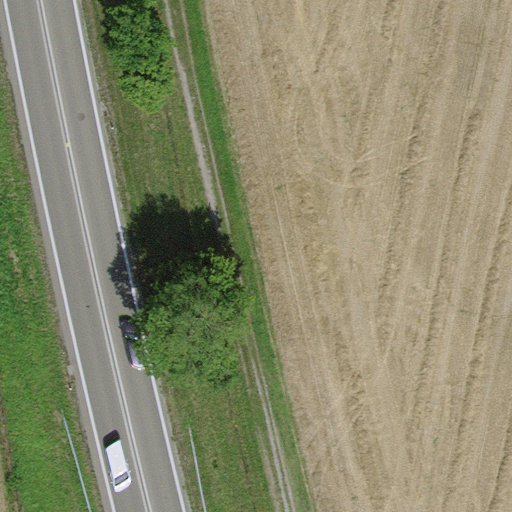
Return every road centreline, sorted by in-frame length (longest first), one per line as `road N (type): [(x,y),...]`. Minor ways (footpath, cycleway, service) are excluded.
road 1 (trunk): [(38,0),(149,511)]
road 2 (track): [(308,511),(198,0)]
